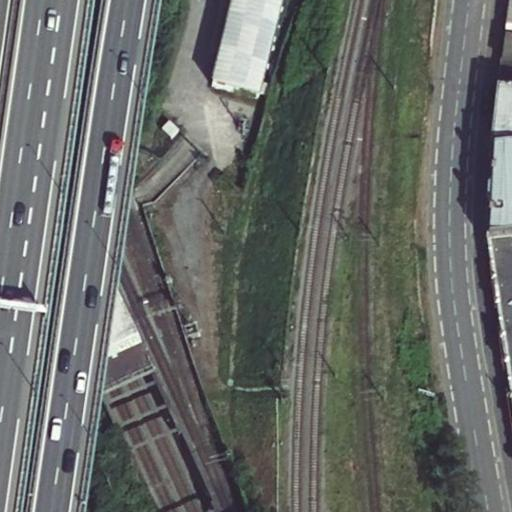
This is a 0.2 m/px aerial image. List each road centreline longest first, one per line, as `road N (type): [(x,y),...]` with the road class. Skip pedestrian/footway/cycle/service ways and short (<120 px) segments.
road 1 (trunk): [(56,511),(131,0)]
road 2 (residential): [(488,511),(450,263),(469,0)]
road 3 (trunk): [(0,379),(52,0)]
